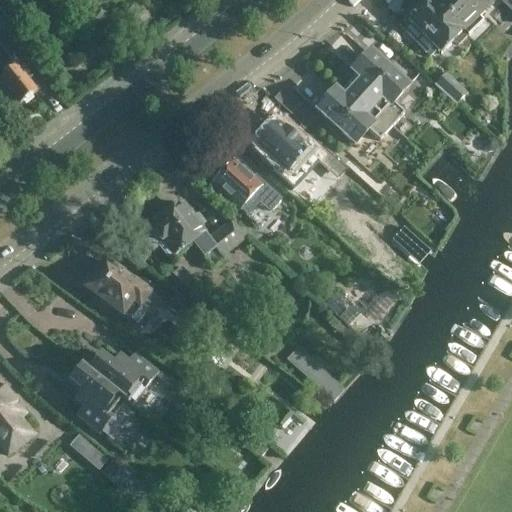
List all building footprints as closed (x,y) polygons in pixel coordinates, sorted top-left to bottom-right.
[(440,0),(434,6),(466,39),(483,23),(479,18),(498,0),(440,0)] [(511,0),(504,0),(501,4),(511,15),(511,0)] [(411,21),(408,23),(408,24),(401,31),(416,46),(429,60),(436,53),(444,60),(466,39),(434,6),(430,1),(421,10),(418,7),(408,17),(411,21)] [(7,37),(0,42),(0,46),(11,61),(20,55),(7,37)] [(355,79),(347,89),(406,143),(407,143),(392,129),(404,116),(392,105),(406,90),(393,78),(396,74),(397,75),(397,74),(384,62),(380,66),(371,57),(353,77),(355,79)] [(16,67),(0,80),(0,82),(18,106),(36,93),(16,67)] [(466,97),(444,77),(434,88),(455,108),(457,106),(466,97)] [(335,96),(318,115),(328,124),(324,129),(337,141),(337,140),(337,139),(340,136),(353,148),(367,133),(379,143),(391,130),(406,143),(347,89),(338,98),(335,96)] [(340,180),(348,170),(302,128),(295,135),(269,111),(264,116),(268,120),(263,124),(259,120),(255,124),(292,160),(280,172),(308,198),(332,173),(340,180)] [(251,184),(232,166),(212,187),(260,231),(273,218),(270,215),(281,204),(255,179),(251,184)] [(148,223),(151,226),(146,230),(150,234),(141,241),(152,255),(159,249),(169,263),(192,245),(203,259),(214,251),(220,259),(245,239),(229,224),(206,241),(199,231),(205,227),(183,197),(181,199),(182,200),(177,204),(174,200),(152,216),(154,219),(148,223)] [(128,325),(139,310),(150,318),(160,305),(104,264),(93,278),(89,275),(81,286),(85,289),(84,291),(128,325)] [(168,280),(186,299),(199,287),(180,268),(168,280)] [(197,311),(176,296),(166,310),(187,325),(197,311)] [(300,346),(287,358),(334,403),(346,390),(300,346)] [(86,375),(123,403),(131,410),(156,378),(132,359),(125,367),(117,361),(109,371),(96,361),(86,375)] [(123,403),(86,375),(78,369),(66,385),(79,395),(72,403),(81,410),(75,419),(98,436),(123,403)] [(0,449),(6,457),(30,439),(19,424),(21,422),(19,420),(22,417),(0,387),(0,449)] [(225,422),(214,413),(205,425),(216,434),(225,422)] [(269,449),(263,444),(254,455),(260,460),(269,449)] [(153,511),(160,504),(113,463),(102,475),(144,511),(153,511)]
